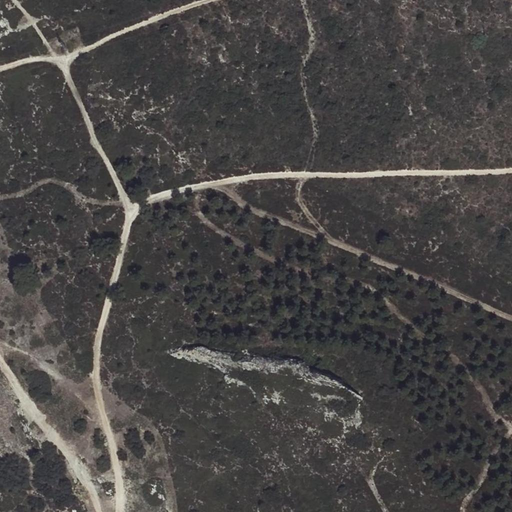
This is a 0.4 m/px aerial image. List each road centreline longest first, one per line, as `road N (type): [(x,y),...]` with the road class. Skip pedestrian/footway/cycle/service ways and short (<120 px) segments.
road 1 (track): [(116,511),(116,440),(96,381),(95,350),(118,261),(148,203),(264,173),(511,165)]
road 2 (track): [(222,0),(102,41),(61,65),(119,184),(129,232)]
road 3 (track): [(208,185),(511,317)]
road 4 (track): [(0,350),(28,400),(75,450),(100,511)]
